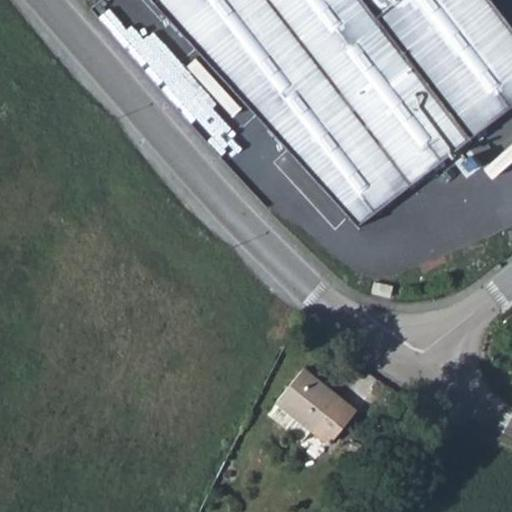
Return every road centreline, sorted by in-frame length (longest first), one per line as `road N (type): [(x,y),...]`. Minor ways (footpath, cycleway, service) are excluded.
road 1 (tertiary): [(51,0),(283,270),(406,372)]
road 2 (unclassified): [(406,372),(511,285)]
